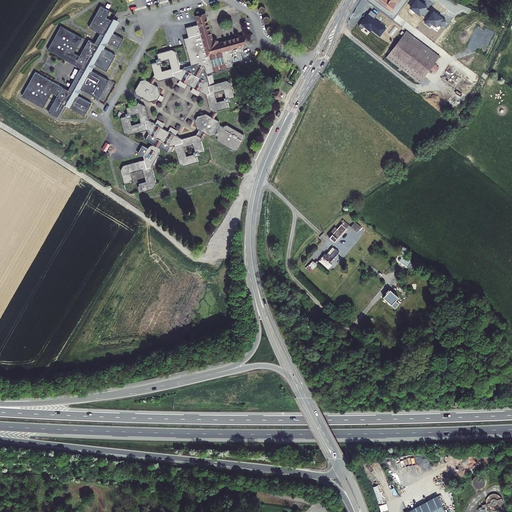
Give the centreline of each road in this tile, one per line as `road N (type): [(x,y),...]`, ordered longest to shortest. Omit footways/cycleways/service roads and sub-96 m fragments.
road 1 (motorway): [(0,426),(227,435),(511,430)]
road 2 (motorway): [(511,415),(278,420),(0,412)]
road 3 (track): [(258,182),(241,193),(223,252),(199,259),(0,125)]
road 4 (motorway): [(0,440),(310,474)]
road 5 (motorway): [(191,377),(0,404)]
road 6 (tertiary): [(309,399),(251,257)]
road 7 (tertiary): [(277,135),(326,57),(345,8)]
road 8 (tertiary): [(345,8),(277,135)]
road 9 (motorway): [(252,280),(258,332),(249,354),(191,377)]
